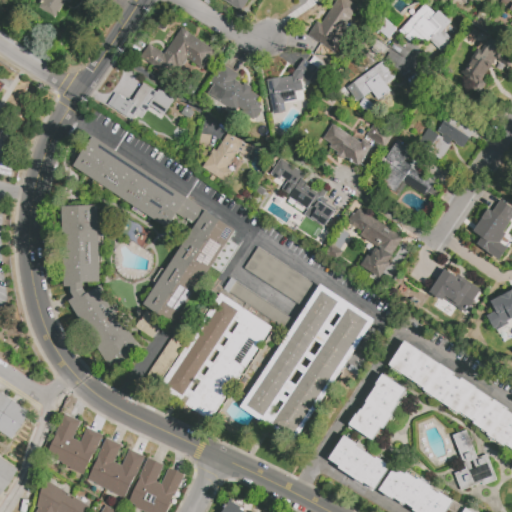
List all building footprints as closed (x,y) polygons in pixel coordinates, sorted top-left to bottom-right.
[(65,0),(53,18),(38,8),(43,0),(65,0)] [(247,0),(222,0),(241,11),(247,0)] [(308,35),(317,22),(321,24),(336,0),(347,0),(358,7),(340,34),(345,37),(334,53),(308,35)] [(511,1),(509,0),(501,0),(499,4),(511,12),(511,19),(508,26),(511,28),(511,1)] [(425,39),(412,39),(408,43),(397,32),(425,4),(435,14),(439,11),(444,16),(445,15),(452,22),(444,30),(453,40),(441,52),(430,41),(428,42),(425,39)] [(397,29),(388,39),(373,25),(382,16),(397,29)] [(182,28),(215,51),(202,69),(186,58),(172,79),(141,57),(149,44),(164,54),(182,28)] [(479,48),(482,50),(490,39),(504,49),(502,51),(511,59),(511,61),(508,67),(496,59),(483,76),(485,77),(478,87),(460,74),(479,48)] [(304,59),(318,68),(308,81),(303,77),(301,80),(302,90),(295,91),(297,100),(283,102),(285,112),(278,113),(275,97),(270,98),(267,80),(280,78),(292,76),(292,75),(304,59)] [(376,100),(389,91),(385,84),(394,78),(383,61),(355,79),(365,95),(370,91),(376,100)] [(236,113),(207,94),(212,86),(208,83),(213,76),(217,79),(221,73),(219,71),(223,65),(238,74),(234,79),(240,83),(239,84),(242,86),(244,83),(252,89),(251,91),(261,98),(258,102),(261,104),(259,107),(262,109),(254,121),(242,112),(243,110),(240,108),(236,113)] [(175,100),(164,116),(150,107),(147,113),(140,108),(135,115),(137,116),(133,122),(111,107),(111,106),(107,104),(115,93),(128,102),(129,100),(132,101),(144,83),(157,92),(159,89),(175,100)] [(444,120),(470,138),(462,149),(455,144),(456,143),(452,140),(449,145),(442,140),(444,138),(441,137),(442,135),(437,131),(444,120)] [(366,135),(374,123),(392,135),(384,148),(366,135)] [(371,146),(357,166),(353,162),(352,163),(349,161),(349,160),(346,157),(344,160),(336,155),(338,153),(329,147),(331,144),(323,138),(333,124),(361,143),(363,140),(371,146)] [(229,132),(252,147),(246,157),(240,153),(238,156),(235,154),(227,167),(232,171),(225,182),(202,167),(213,149),(216,151),(229,132)] [(93,136),(188,198),(177,214),(168,228),(74,166),(93,136)] [(397,141),(412,151),(408,158),(407,157),(404,161),(412,166),(411,168),(434,184),(425,197),(402,181),(394,193),(381,184),(390,172),(381,166),(397,141)] [(281,158),(305,174),(302,179),(307,183),(305,185),(317,193),(320,188),(327,193),(324,197),(328,200),(324,205),(334,212),(324,227),(314,220),(313,221),(304,215),(307,210),(287,197),(289,195),(282,190),(288,181),(282,176),(279,180),(271,174),(281,158)] [(188,198),(221,220),(159,313),(144,303),(195,226),(177,214),(188,198)] [(85,292),(75,298),(71,293),(71,287),(64,287),(64,283),(62,206),(98,205),(101,282),(84,282),(84,289),(85,292)] [(359,209),(403,238),(393,254),(361,233),(362,232),(349,223),(359,209)] [(489,209),(511,223),(505,232),(507,234),(501,243),(508,248),(500,260),(477,245),(482,237),(474,232),(489,209)] [(221,220),(236,230),(174,323),(159,313),(221,220)] [(314,285),(256,247),(243,268),(300,306),(314,285)] [(381,248),(392,255),(387,263),(390,265),(380,279),(360,265),(365,257),(366,258),(368,255),(371,257),(373,253),(372,253),(375,248),(376,249),(377,248),(379,250),(381,248)] [(481,289),(473,300),(475,301),(471,307),(469,306),(465,313),(444,299),(442,301),(430,293),(446,270),(448,271),(449,270),(456,275),(455,276),(456,277),(458,274),(481,289)] [(511,318),(508,321),(509,324),(496,332),(487,316),(496,311),(491,302),(511,290),(508,282),(511,280),(511,318)] [(321,285),(375,320),(294,443),(240,407),(321,285)] [(220,294),(271,328),(209,421),(158,387),(220,294)] [(151,338),(162,321),(145,310),(134,326),(151,338)] [(493,399),(492,401),(493,401),(494,400),(509,410),(508,411),(511,413),(511,448),(505,444),(503,446),(497,442),(496,443),(488,437),(480,431),(482,429),(474,423),(475,422),(458,411),(458,412),(455,415),(448,411),(451,407),(435,397),(433,399),(425,394),(427,391),(425,390),(424,391),(418,387),(419,384),(411,379),(410,380),(403,375),(402,376),(390,368),(391,367),(389,365),(406,341),(455,374),(454,375),(461,380),(463,378),(477,387),(476,388),(493,399)] [(383,374),(407,389),(398,402),(400,404),(383,430),(382,428),(373,441),(349,425),(357,414),(358,414),(361,410),(363,410),(367,403),(366,402),(377,386),(376,385),(383,374)] [(30,410),(0,391),(0,430),(12,438),(30,410)] [(87,428),(103,436),(94,456),(92,455),(83,474),(44,455),(64,414),(81,422),(73,438),(81,442),(87,428)] [(496,480),(483,485),(482,482),(461,490),(455,474),(466,469),(453,436),(466,430),(477,459),(487,455),(496,480)] [(345,435),(359,444),(357,446),(376,458),(377,457),(392,467),(384,479),(383,478),(375,491),(372,489),(372,490),(338,468),(340,466),(329,460),(345,435)] [(130,449),(146,457),(136,477),(134,476),(124,498),(86,479),(106,439),(122,446),(114,462),(121,466),(130,449)] [(0,495),(1,496),(18,467),(0,456),(0,495)] [(148,458),(164,466),(156,482),(161,485),(169,468),(184,475),(165,511),(144,511),(134,507),(135,505),(129,502),(141,476),(140,476),(148,458)] [(454,501),(446,511),(413,511),(412,511),(414,508),(406,504),(405,506),(380,489),(395,467),(406,474),(407,472),(418,479),(419,478),(433,487),(432,489),(439,493),(440,492),(454,501)] [(36,511),(39,508),(37,507),(44,484),(52,483),(90,508),(87,511),(36,511)] [(223,511),(233,496),(244,503),(240,510),(243,511),(223,511)]
